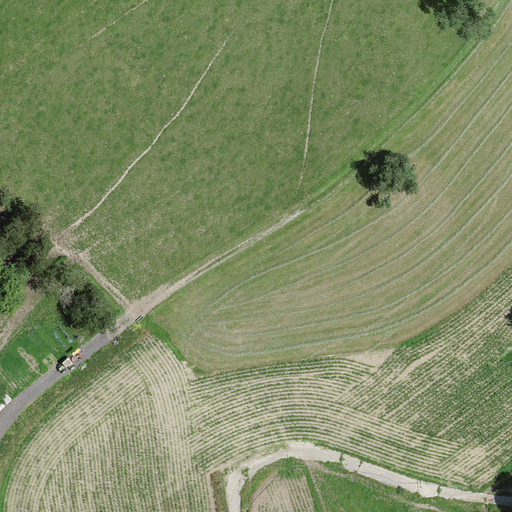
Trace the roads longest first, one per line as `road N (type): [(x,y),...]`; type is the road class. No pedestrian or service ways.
road 1 (track): [(334,0),(312,200),(299,225),(192,284),(13,423),(0,446)]
road 2 (track): [(244,511),(249,483),(296,455),(329,459),(425,496),(511,506)]
